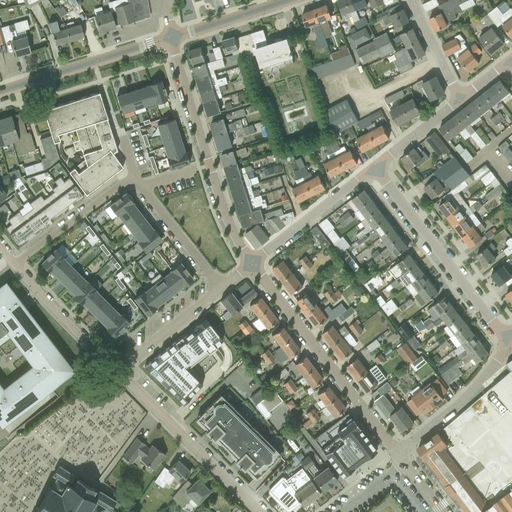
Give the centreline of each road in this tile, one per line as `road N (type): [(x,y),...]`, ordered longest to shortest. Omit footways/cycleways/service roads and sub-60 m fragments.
road 1 (residential): [(252,262),(222,208),(171,37)]
road 2 (residential): [(396,453),(252,262)]
road 3 (residential): [(373,167),(508,343)]
road 4 (residential): [(259,511),(116,371)]
road 5 (residential): [(0,91),(171,37)]
road 6 (residential): [(396,453),(456,406),(508,343)]
road 7 (residential): [(252,262),(373,167)]
road 8 (residential): [(133,176),(13,265)]
road 9 (residential): [(13,265),(116,371)]
road 10 (residential): [(116,371),(220,287)]
road 11 (residential): [(220,287),(139,187)]
road 12 (residential): [(171,37),(288,0)]
